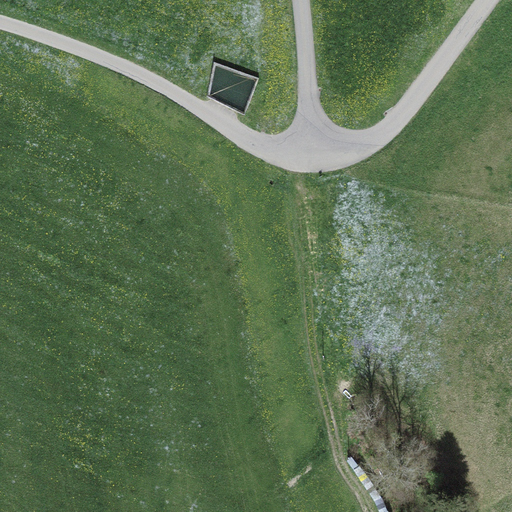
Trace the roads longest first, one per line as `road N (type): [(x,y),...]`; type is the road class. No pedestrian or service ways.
road 1 (residential): [(0,22),(127,68),(259,145),(312,156)]
road 2 (residential): [(312,156),(352,148),(389,127),(485,0)]
road 3 (residential): [(300,0),(312,156)]
